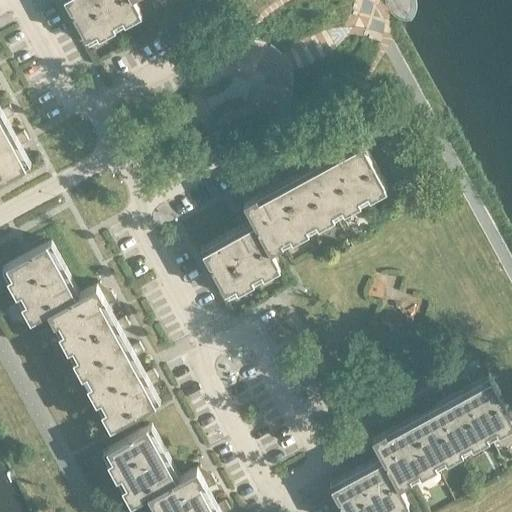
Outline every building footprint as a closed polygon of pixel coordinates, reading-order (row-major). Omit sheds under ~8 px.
[(66,0),(86,35),(140,6),(136,0),(66,0)] [(0,178),(31,161),(21,143),(28,138),(24,129),(16,133),(7,116),(14,112),(10,103),(2,107),(0,104),(0,86),(0,85),(0,178)] [(360,136),(342,146),(338,139),(329,144),(333,151),(316,161),(312,153),(303,158),(307,165),(290,175),(286,167),(277,172),(281,180),(264,189),(260,181),(251,186),(255,194),(244,200),(252,217),(201,245),(225,289),(278,260),(272,248),(284,242),(281,237),(385,180),(360,136)] [(52,238),(46,241),(7,262),(37,315),(49,309),(55,321),(60,318),(117,422),(161,398),(151,379),(158,375),(153,366),(146,370),(136,353),(144,349),(139,340),(132,344),(122,328),(130,323),(125,314),(117,318),(108,302),(115,298),(111,289),(103,293),(97,281),(80,290),(52,238)] [(511,413),(489,371),(471,381),(466,374),(458,379),(462,386),(444,396),(440,388),(431,393),(436,400),(419,410),(414,402),(406,407),(410,414),(393,424),(389,416),(380,421),(384,429),(372,435),(381,451),(329,480),(346,511),(375,511),(407,495),(400,483),(412,476),(409,471),(511,415),(511,413)] [(152,421),(147,424),(146,424),(125,436),(108,445),(137,499),(148,493),(155,505),(160,502),(165,511),(223,511),(222,511),(230,507),(225,498),(218,502),(208,485),(216,481),(211,472),(204,476),(197,465),(180,474),(175,464),(152,421)]
